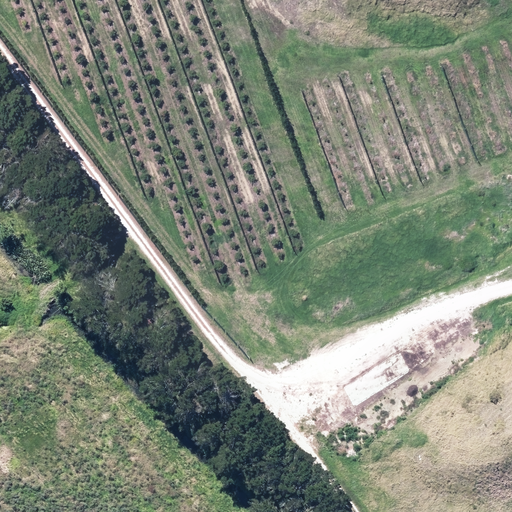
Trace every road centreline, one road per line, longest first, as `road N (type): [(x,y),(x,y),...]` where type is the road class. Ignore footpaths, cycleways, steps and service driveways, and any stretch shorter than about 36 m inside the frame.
road 1 (track): [(0,34),(192,309),(265,392),(349,511)]
road 2 (track): [(265,392),(511,277)]
